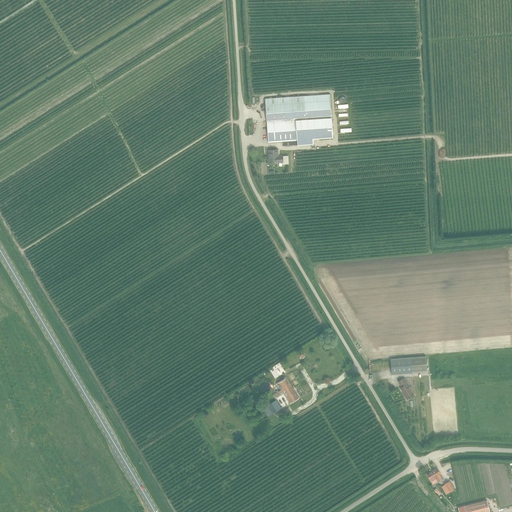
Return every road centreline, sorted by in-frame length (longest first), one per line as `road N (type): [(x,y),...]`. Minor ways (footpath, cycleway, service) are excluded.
road 1 (unclassified): [(417,464),(245,172),(234,0)]
road 2 (primary): [(154,511),(0,250)]
